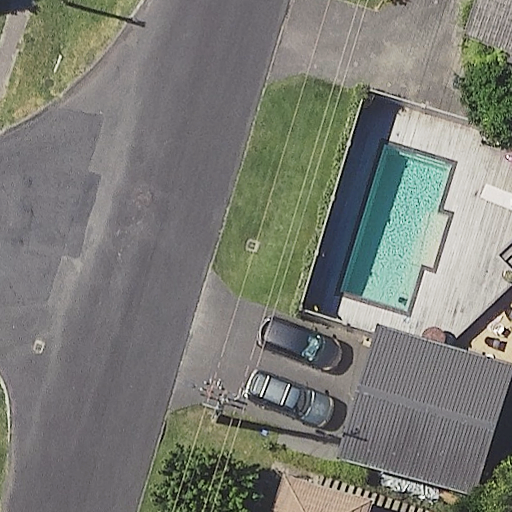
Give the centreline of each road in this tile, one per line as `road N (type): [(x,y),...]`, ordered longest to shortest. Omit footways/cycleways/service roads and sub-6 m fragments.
road 1 (residential): [(154,218),(60,511)]
road 2 (residential): [(219,0),(154,218)]
road 3 (residential): [(0,220),(154,218)]
